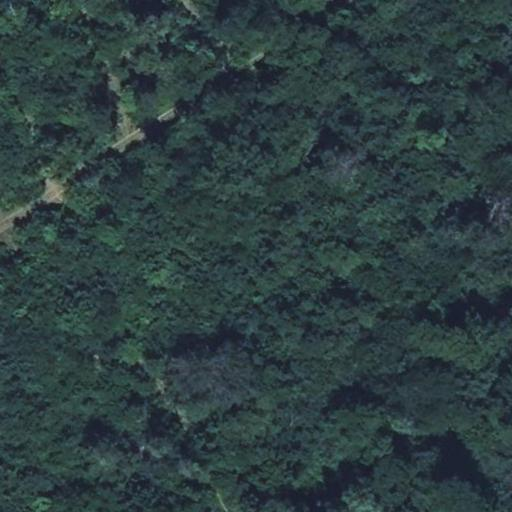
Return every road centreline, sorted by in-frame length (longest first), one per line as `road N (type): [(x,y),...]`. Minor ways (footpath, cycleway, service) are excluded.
road 1 (track): [(255,511),(0,18)]
road 2 (track): [(0,230),(355,0)]
